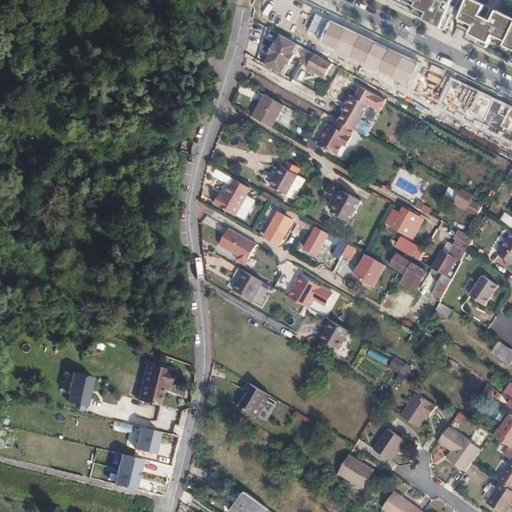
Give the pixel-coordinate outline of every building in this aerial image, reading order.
[(398,0),(414,7),(412,11),(431,20),(430,23),(444,30),(458,0),(398,0)] [(473,0),(467,0),(456,28),(466,33),(473,20),(477,22),(485,6),(473,0)] [(473,20),(466,33),(479,39),(488,20),(491,22),(496,11),(485,6),(477,22),(473,20)] [(412,11),(410,14),(430,23),(431,20),(412,11)] [(511,18),(496,11),(491,22),(488,20),(479,39),(489,44),(491,40),(511,49),(511,18)] [(285,37),(269,66),(290,78),(306,49),(285,37)] [(321,57),(312,72),(320,77),(321,76),(330,81),(338,67),(321,57)] [(251,117),(271,127),(283,105),(263,95),(251,117)] [(354,108),(352,112),(369,121),(376,109),(356,99),(352,107),(354,108)] [(352,112),(350,115),(345,124),(359,132),(362,133),(369,121),(352,112)] [(345,124),(343,123),(340,129),(336,127),(325,148),(344,159),(350,148),(354,150),(359,140),(355,138),(359,132),(345,124)] [(308,147),(315,150),(319,142),(312,138),(308,147)] [(284,161),(281,166),(297,175),(300,169),(284,161)] [(279,165),(275,173),(277,174),(274,179),(270,186),(287,195),(298,175),(297,175),(281,166),(279,165)] [(248,195),(253,186),(229,175),(215,205),(246,219),(256,199),(248,195)] [(305,179),(298,175),(287,195),(295,199),(305,179)] [(342,193),(331,213),(350,224),(361,203),(342,193)] [(483,207),(473,201),(468,210),(478,216),(483,207)] [(401,213),(394,208),(386,222),(406,234),(418,214),(405,207),(401,213)] [(303,219),(293,213),(289,219),(278,213),(264,237),(278,245),(292,221),(297,224),(298,225),(303,219)] [(409,233),(414,236),(424,218),(418,214),(406,234),(408,235),(409,233)] [(309,222),(303,219),(298,225),(305,229),(309,222)] [(292,234),(300,238),(305,229),(298,225),(297,224),(292,234)] [(317,256),(326,239),(329,234),(317,227),(304,249),(317,256)] [(257,245),(228,228),(219,245),(237,256),(235,260),(245,265),(257,245)] [(474,240),(459,232),(455,240),(458,241),(450,257),(457,261),(461,263),(474,240)] [(326,239),(337,246),(341,240),(329,234),(326,239)] [(511,234),(499,253),(511,263),(511,234)] [(402,239),(397,247),(415,257),(419,249),(402,239)] [(331,256),(339,261),(342,257),(348,245),(341,240),(337,246),(331,256)] [(348,260),(355,249),(348,245),(342,257),(348,260)] [(440,251),(432,267),(444,275),(448,277),(457,261),(450,257),(440,251)] [(373,287),(385,266),(366,255),(354,276),(373,287)] [(421,284),(427,272),(397,255),(391,266),(406,275),(403,280),(408,283),(411,278),(421,284)] [(243,272),(237,269),(227,286),(233,290),(243,272)] [(243,272),(233,290),(252,301),(262,283),(243,272)] [(450,285),(453,279),(448,277),(444,275),(441,280),(450,285)] [(286,298),(307,310),(312,301),(323,307),(330,294),(299,276),(286,298)] [(483,277),(470,296),(486,307),(499,287),(483,277)] [(417,291),(421,284),(411,278),(408,283),(403,280),(402,282),(417,291)] [(434,293),(443,298),(450,285),(441,280),(434,293)] [(260,289),(256,300),(262,302),(266,292),(260,289)] [(441,302),(436,310),(448,318),(453,310),(441,302)] [(347,333),(329,322),(318,340),(336,351),(347,333)] [(424,338),(419,346),(436,357),(441,349),(424,338)] [(510,364),(511,359),(511,349),(498,340),(491,351),(510,364)] [(395,357),(389,367),(407,377),(413,367),(395,357)] [(143,363),(134,400),(157,405),(161,387),(166,388),(170,369),(143,363)] [(96,378),(74,373),(69,394),(70,395),(91,400),(96,378)] [(245,381),(241,387),(261,400),(265,393),(245,381)] [(261,400),(241,387),(240,389),(244,391),(236,404),(253,415),(261,400)] [(244,391),(240,389),(232,402),(236,404),(244,391)] [(399,416),(416,428),(423,418),(425,415),(428,417),(434,408),(414,394),(399,416)] [(89,407),(91,400),(70,395),(69,402),(89,407)] [(464,417),(457,413),(453,419),(460,424),(464,417)] [(511,416),(510,415),(500,430),(498,429),(493,436),(511,449),(511,416)] [(163,433),(142,427),(136,449),(158,454),(163,433)] [(446,460),(464,473),(471,463),(480,450),(446,428),(437,442),(451,452),(446,460)] [(371,450),(388,461),(402,440),(385,429),(371,450)] [(346,453),(335,471),(359,488),(371,469),(346,453)] [(145,460),(123,455),(116,485),(138,490),(145,460)] [(511,490),(511,459),(498,481),(500,483),(511,490)] [(501,511),(506,511),(511,504),(511,490),(500,483),(497,488),(490,484),(482,497),(488,501),(487,503),(501,511)] [(245,493),(241,490),(232,502),(236,505),(245,493)] [(380,507),(386,511),(419,511),(420,511),(392,491),(380,507)] [(272,511),(245,493),(236,505),(232,502),(227,509),(232,511),(272,511)]
